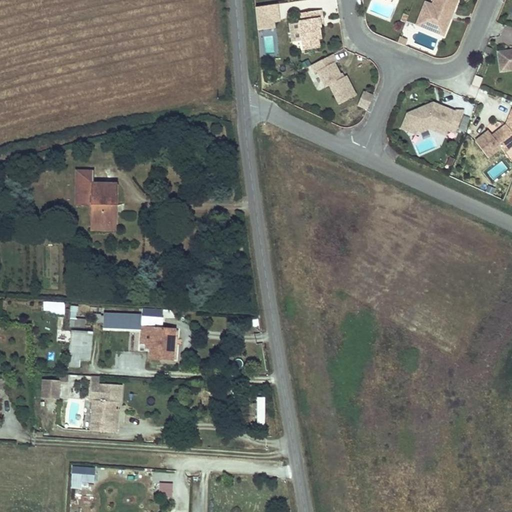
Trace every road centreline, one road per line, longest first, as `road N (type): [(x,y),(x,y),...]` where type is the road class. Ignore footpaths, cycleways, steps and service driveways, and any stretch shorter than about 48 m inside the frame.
road 1 (tertiary): [(244,106),(305,511)]
road 2 (unclassified): [(361,154),(511,223)]
road 3 (residential): [(401,64),(457,67),(491,0)]
road 4 (unclassified): [(244,106),(361,154)]
